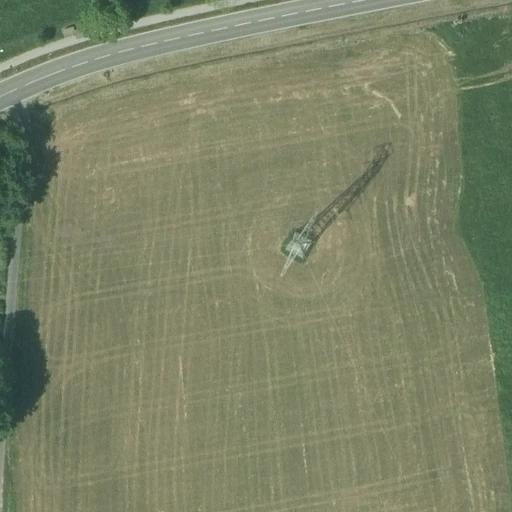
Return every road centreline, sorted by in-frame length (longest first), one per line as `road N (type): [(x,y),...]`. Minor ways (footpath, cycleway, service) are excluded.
road 1 (secondary): [(371,0),(132,49),(19,91)]
road 2 (unclassified): [(19,91),(23,140),(0,417)]
